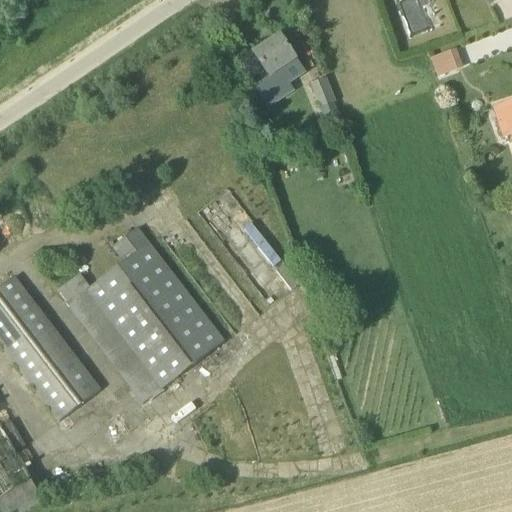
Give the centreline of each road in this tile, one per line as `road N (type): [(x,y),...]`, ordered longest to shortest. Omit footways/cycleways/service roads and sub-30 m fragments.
road 1 (unclassified): [(0,118),(174,0)]
road 2 (track): [(361,473),(511,434)]
